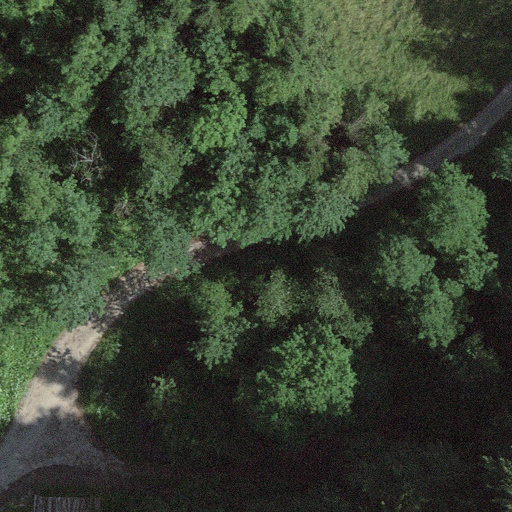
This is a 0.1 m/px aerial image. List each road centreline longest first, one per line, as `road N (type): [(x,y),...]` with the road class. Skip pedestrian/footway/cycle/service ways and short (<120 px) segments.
road 1 (track): [(511,96),(478,130),(377,192),(143,279),(97,317),(65,361),(31,434)]
road 2 (track): [(511,437),(349,477),(273,482),(130,475),(31,434)]
